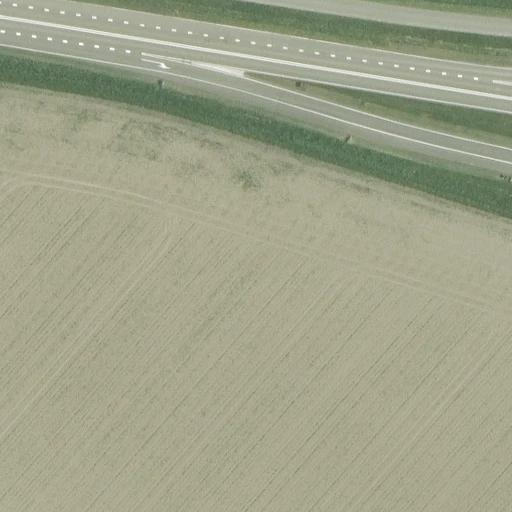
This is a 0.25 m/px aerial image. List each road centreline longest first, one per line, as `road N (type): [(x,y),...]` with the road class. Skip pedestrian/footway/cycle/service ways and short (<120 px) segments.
road 1 (trunk): [(144,41),(223,81),(511,156)]
road 2 (trunk): [(144,41),(489,96)]
road 3 (unclassified): [(511,30),(295,0)]
road 4 (trunk): [(0,18),(144,41)]
